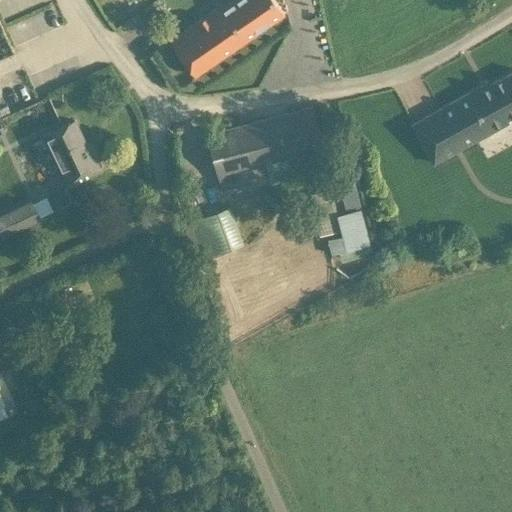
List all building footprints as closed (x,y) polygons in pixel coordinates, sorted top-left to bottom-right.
[(275,0),(236,0),(225,8),(222,4),(187,29),(171,40),(195,75),(284,13),(275,0)] [(20,41),(64,25),(57,6),(13,21),(20,41)] [(0,58),(14,53),(0,20),(0,58)] [(507,118),(511,115),(511,71),(471,95),(469,91),(412,123),(435,164),(509,123),(507,118)] [(324,146),(313,106),(207,134),(222,189),(269,177),(265,162),(324,146)] [(74,120),(55,129),(44,134),(67,184),(101,168),(94,153),(90,154),(74,120)] [(341,163),(328,174),(340,187),(352,176),(341,163)] [(343,186),(346,208),(362,206),(360,185),(343,186)] [(310,194),(318,236),(340,231),(331,189),(310,194)] [(39,217),(30,198),(0,211),(0,229),(2,234),(39,217)] [(243,244),(229,205),(190,219),(204,258),(243,244)] [(343,213),(348,232),(331,237),(335,252),(375,242),(366,207),(343,213)]
